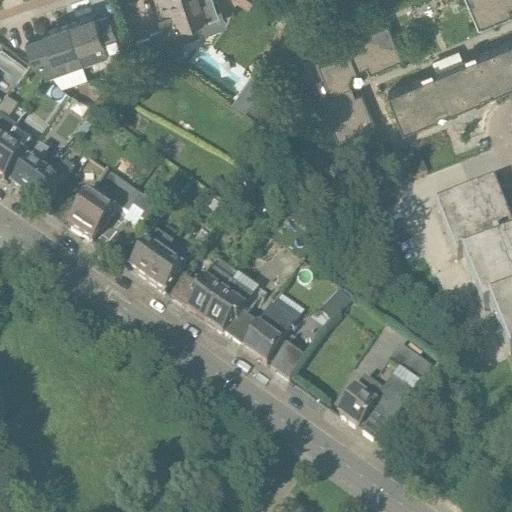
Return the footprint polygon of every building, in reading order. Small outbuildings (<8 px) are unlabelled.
[(180,24),(193,19),(186,0),(159,0),(163,9),(159,11),(165,30),(151,35),(152,38),(137,43),(142,57),(157,52),(159,56),(163,54),(165,58),(184,52),(179,37),(184,35),(180,24)] [(186,0),(193,19),(217,11),(213,0),(186,0)] [(511,0),(466,0),(478,29),(511,16),(509,9),(511,7),(511,0)] [(117,38),(116,35),(109,16),(95,21),(93,16),(69,24),(82,64),(107,56),(102,42),(117,38)] [(331,93),(320,97),(338,141),(375,126),(362,93),(355,96),(348,79),(352,74),(367,67),(370,74),(403,60),(387,23),(343,41),(348,52),(319,64),(331,93)] [(46,77),(82,64),(69,24),(44,33),(46,38),(25,46),(32,64),(33,66),(46,77)] [(470,59),(483,91),(490,88),(492,94),(511,85),(511,42),(470,59)] [(0,68),(20,82),(31,65),(5,48),(0,54),(0,68)] [(429,76),(442,108),(446,106),(449,112),(482,98),(479,93),(483,91),(470,59),(429,76)] [(159,75),(153,62),(143,67),(150,80),(159,75)] [(442,108),(429,76),(388,93),(403,130),(438,116),(436,110),(442,108)] [(259,89),(247,107),(263,118),(275,100),(259,89)] [(0,153),(14,133),(0,123),(0,153)] [(14,133),(0,153),(0,181),(4,184),(32,145),(14,133)] [(11,189),(28,201),(47,176),(38,170),(49,155),(39,149),(11,189)] [(394,189),(427,175),(420,157),(386,171),(394,189)] [(47,176),(28,201),(46,214),(75,173),(65,166),(55,181),(47,176)] [(298,189),(287,207),(305,219),(328,185),(302,167),(290,184),(298,189)] [(224,200),(232,189),(217,178),(209,190),(224,200)] [(463,259),(511,236),(511,229),(494,184),(435,207),(457,261),(463,259)] [(238,192),(229,205),(236,210),(245,198),(238,192)] [(118,209),(95,193),(69,230),(92,246),(118,209)] [(211,200),(205,208),(214,214),(219,206),(211,200)] [(129,273),(147,285),(173,247),(155,235),(129,273)] [(489,308),(511,298),(511,236),(463,259),(484,311),(489,308)] [(173,247),(147,285),(165,297),(183,271),(165,260),(173,247)] [(187,313),(205,325),(232,287),(211,273),(200,290),(184,279),(170,298),(189,311),(187,313)] [(259,329),(258,328),(241,317),(253,300),(232,287),(205,325),(223,338),(224,336),(244,350),(259,329)] [(339,293),(331,302),(341,311),(349,302),(339,293)] [(511,298),(489,308),(511,360),(511,359),(511,298)] [(259,329),(244,350),(243,352),(267,368),(296,327),(270,310),(258,328),(259,329)] [(286,348),(270,370),(289,384),(305,361),(286,348)] [(383,394),(364,382),(339,419),(378,446),(413,396),(391,382),(383,394)]
